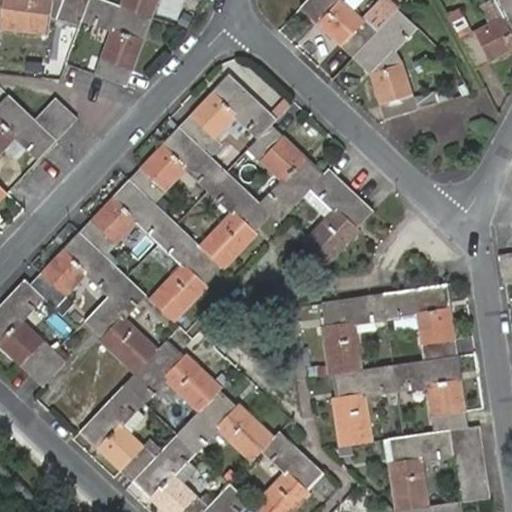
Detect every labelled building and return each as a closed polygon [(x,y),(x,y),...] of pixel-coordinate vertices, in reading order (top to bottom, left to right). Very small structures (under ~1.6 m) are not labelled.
[(51,16),(79,25),(81,18),(87,0),(2,0),(0,19),(0,30),(48,36),(51,16)] [(99,76),(126,87),(151,19),(98,0),(87,0),(81,18),(116,31),(99,76)] [(98,0),(151,19),(158,0),(127,0),(125,6),(108,0),(98,0)] [(307,0),(301,7),(357,58),(380,33),(345,1),(345,0),(307,0)] [(460,42),(475,71),(511,51),(511,0),(490,0),(500,21),(460,42)] [(380,33),(357,58),(373,72),(389,121),(421,110),(406,62),(397,54),(418,30),(399,12),(380,33)] [(306,42),(320,61),(334,51),(319,32),(306,42)] [(499,69),(487,73),(495,101),(508,97),(499,69)] [(274,125),(279,121),(229,75),(180,127),(205,151),(237,118),(261,140),(274,125)] [(0,150),(14,135),(40,159),(58,141),(35,119),(9,94),(0,104),(0,150)] [(45,109),(68,131),(77,120),(55,99),(45,109)] [(35,119),(58,141),(68,131),(45,109),(35,119)] [(274,215),(281,222),(313,187),(325,174),(274,125),(261,140),(251,151),(283,182),(262,204),(274,215)] [(205,151),(180,127),(129,180),(154,205),(188,169),(211,192),(229,173),(205,151)] [(376,212),(330,168),(325,174),(313,187),(335,207),(302,243),(329,267),(362,232),(359,230),(376,212)] [(221,269),(224,272),(258,237),(256,233),(274,215),(262,204),(229,173),(211,192),(233,212),(199,247),(221,269)] [(154,205),(129,180),(79,232),(105,257),(138,222),(162,244),(178,227),(154,205)] [(178,227),(162,244),(184,264),(149,299),(174,324),(209,288),(205,285),(221,269),(199,247),(178,227)] [(79,232),(29,285),(43,299),(62,317),(73,305),(66,298),(87,276),(110,298),(128,280),(105,257),(79,232)] [(511,254),(498,257),(503,289),(511,287),(511,254)] [(128,280),(110,298),(85,324),(100,339),(98,342),(134,375),(159,350),(122,316),(143,294),(128,280)] [(29,285),(25,282),(0,307),(0,347),(33,379),(56,354),(22,321),(43,299),(29,285)] [(427,360),(461,355),(450,283),(384,293),(388,318),(420,314),(427,360)] [(388,318),(384,293),(324,303),(328,327),(322,327),(330,376),(335,375),(338,374),(364,370),(357,323),(388,318)] [(222,393),(224,391),(188,356),(185,358),(166,341),(159,350),(134,375),(126,384),(144,402),(164,381),(200,416),(222,393)] [(56,354),(33,379),(42,387),(65,363),(56,354)] [(450,431),(472,428),(461,355),(427,360),(395,365),(399,391),(431,387),(438,433),(450,431)] [(333,400),(340,448),(376,443),(369,396),(399,391),(395,365),(364,370),(338,374),(335,375),(339,399),(333,400)] [(126,384),(82,430),(101,447),(99,450),(134,484),(137,482),(159,459),(123,424),(144,402),(126,384)] [(262,453),(275,439),(239,405),(237,408),(222,393),(200,416),(181,437),(198,453),(218,433),(251,464),(262,453)] [(453,445),(482,441),(480,427),(472,428),(450,431),(453,445)] [(397,510),(436,505),(429,461),(454,457),(453,445),(450,431),(438,433),(389,441),(392,466),(390,466),(397,510)] [(310,492),(325,476),(281,433),(275,439),(262,453),(283,472),(252,504),(259,511),(294,511),(312,494),(310,492)] [(150,499),(163,511),(205,511),(209,508),(176,475),(198,453),(181,437),(159,459),(137,482),(153,496),(150,499)] [(455,459),(485,455),(483,443),(482,441),(453,445),(454,457),(455,459)] [(457,473),(487,469),(485,455),(455,459),(457,473)] [(459,487),(489,483),(487,469),(457,473),(459,487)] [(485,499),(488,490),(489,483),(459,487),(461,501),(485,499)] [(240,511),(250,503),(231,485),(209,508),(205,511),(240,511)] [(462,511),(461,501),(436,505),(397,510),(397,511),(396,511),(462,511)]
